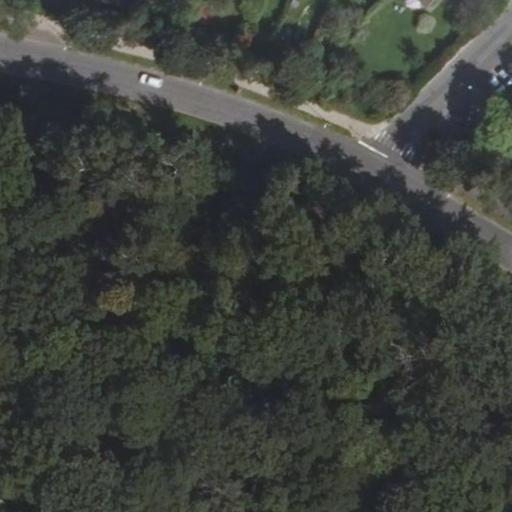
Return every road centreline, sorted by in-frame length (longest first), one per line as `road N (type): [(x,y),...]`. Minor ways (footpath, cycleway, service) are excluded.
road 1 (tertiary): [(0,54),(217,106),(375,174)]
road 2 (residential): [(375,174),(404,127),(511,20)]
road 3 (tertiary): [(375,174),(511,255)]
